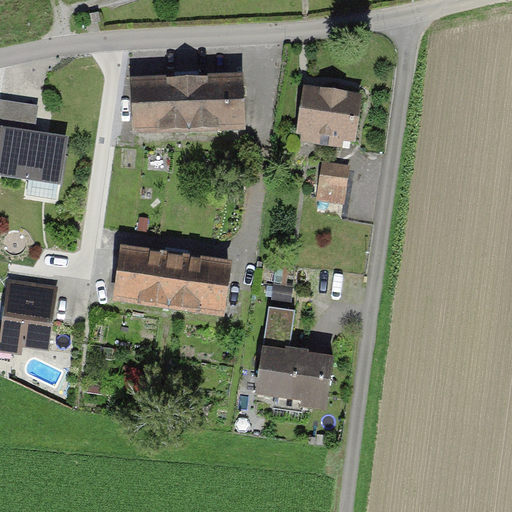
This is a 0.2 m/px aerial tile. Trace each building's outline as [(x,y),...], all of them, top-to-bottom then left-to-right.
[(130,82),(132,132),(240,127),(237,77),(130,82)] [(363,98),(303,89),(296,138),(302,139),(301,147),(324,150),(325,142),(355,147),(363,98)] [(0,172),(57,181),(63,140),(34,135),(38,107),(0,100),(0,172)] [(346,169),(321,166),(316,201),(341,204),(346,169)] [(229,267),(117,250),(109,300),(222,317),(229,267)] [(61,287),(10,279),(0,337),(0,345),(49,354),(61,287)] [(294,287),(273,285),(271,304),(292,306),(294,287)] [(331,363),(259,351),(251,398),(272,402),(270,411),(298,415),(299,406),(324,410),(331,363)] [(106,383),(89,380),(86,396),(103,399),(106,383)]
